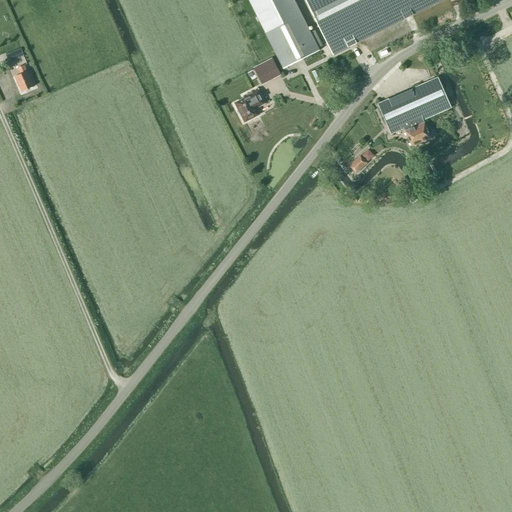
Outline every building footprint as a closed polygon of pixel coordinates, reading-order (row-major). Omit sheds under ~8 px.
[(246,0),(282,70),(318,52),(291,0),(246,0)] [(442,0),(305,0),(333,55),(442,0)] [(0,45),(9,41),(5,33),(0,34),(0,45)] [(11,53),(14,60),(23,56),(21,49),(11,53)] [(261,87),(281,78),(274,60),(253,69),(261,87)] [(22,93),(34,87),(27,72),(24,66),(18,68),(21,75),(16,77),(22,93)] [(323,80),(318,69),(311,73),(316,83),(323,80)] [(420,124),(419,122),(451,108),(437,78),(378,104),(391,134),(404,128),(406,131),(405,132),(412,147),(431,139),(424,123),(420,124)] [(237,113),(238,112),(243,122),(256,115),(253,109),(263,104),(256,90),(242,97),(244,99),(233,105),(237,113)] [(350,166),(357,174),(373,158),(366,151),(350,166)]
